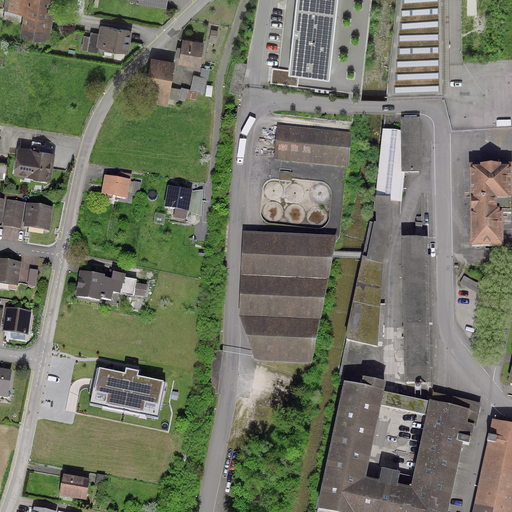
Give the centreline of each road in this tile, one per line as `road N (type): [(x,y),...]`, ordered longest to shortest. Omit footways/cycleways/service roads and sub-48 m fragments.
road 1 (residential): [(206,0),(128,76),(94,125),(63,255)]
road 2 (residential): [(41,360),(6,511)]
